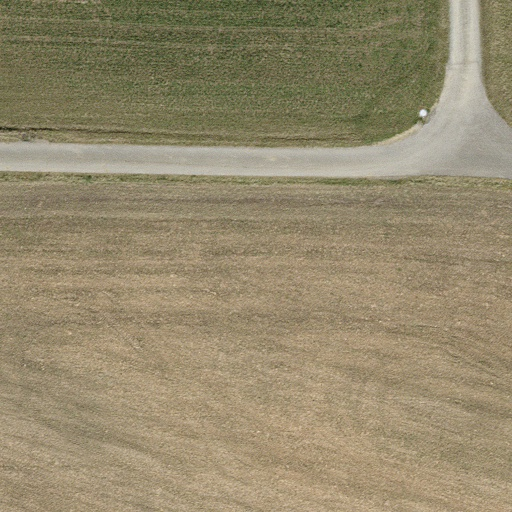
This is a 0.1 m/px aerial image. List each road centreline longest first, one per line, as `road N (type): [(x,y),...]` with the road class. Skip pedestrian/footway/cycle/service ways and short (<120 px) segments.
road 1 (unclassified): [(0,160),(471,160),(511,169)]
road 2 (track): [(471,160),(464,0)]
